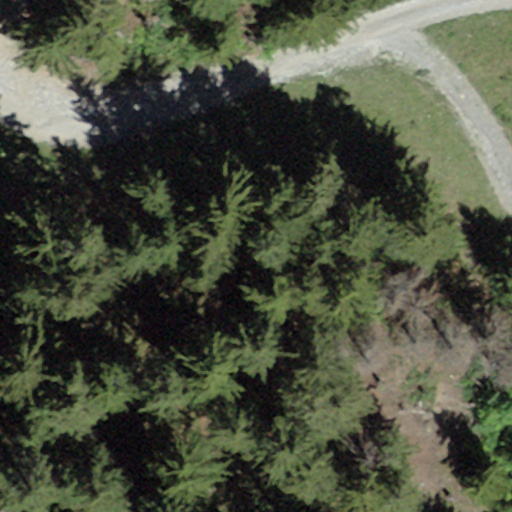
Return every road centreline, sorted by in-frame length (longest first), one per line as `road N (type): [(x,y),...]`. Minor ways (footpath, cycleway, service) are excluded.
road 1 (track): [(0,83),(55,106),(203,97),(399,31),(511,10)]
road 2 (track): [(399,31),(441,68),(511,184)]
